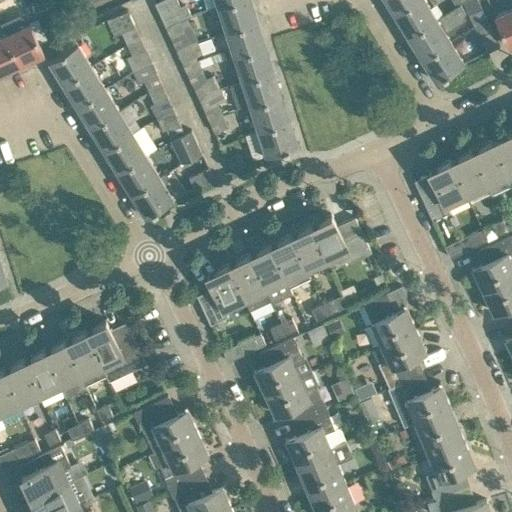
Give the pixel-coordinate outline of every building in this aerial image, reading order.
[(156,0),(155,1),(166,25),(187,16),(192,14),(185,2),(180,4),(178,0),(156,0)] [(226,30),(257,20),(250,0),(232,0),(218,5),(226,30)] [(387,0),(396,12),(415,0),(387,0)] [(437,17),(426,0),(415,0),(396,12),(409,35),(437,17)] [(456,5),(437,17),(409,35),(423,57),(451,40),(446,31),(464,20),(466,12),(460,2),(456,5)] [(510,43),(511,42),(511,6),(495,15),(509,45),(510,45),(510,43)] [(474,25),(488,18),(483,7),(469,14),(474,25)] [(127,43),(141,36),(128,9),(106,18),(114,35),(122,31),(127,43)] [(190,43),(198,40),(187,16),(166,25),(177,49),(190,43)] [(488,18),(474,25),(477,31),(479,35),(486,51),(487,51),(500,44),(488,18)] [(234,55),(265,44),(257,20),(226,30),(234,55)] [(45,52),(41,44),(30,22),(6,33),(20,62),(43,52),(44,53),(45,52)] [(0,71),(20,62),(6,33),(0,35),(0,71)] [(132,53),(126,56),(133,70),(138,67),(138,66),(152,61),(141,36),(127,43),(130,49),(132,53)] [(187,73),(201,66),(226,57),(224,49),(198,59),(196,55),(204,52),(198,40),(190,43),(177,49),(187,73)] [(448,72),(465,62),(451,40),(423,57),(436,78),(435,79),(436,80),(444,75),(444,76),(449,73),(448,72)] [(64,81),(92,64),(78,42),(49,59),(50,61),(51,60),(64,81)] [(242,79),(273,69),(265,44),(234,55),(242,79)] [(138,66),(138,67),(144,79),(149,90),(163,84),(152,61),(138,66)] [(78,103),(106,86),(92,64),(64,81),(78,103)] [(212,90),(220,87),(214,73),(206,76),(201,66),(187,73),(198,96),(212,90)] [(250,104),(281,94),(273,69),(242,79),(250,104)] [(167,111),(174,108),(163,84),(149,90),(154,102),(150,103),(156,117),(167,111)] [(91,126),(119,109),(106,86),(78,103),(91,126)] [(212,90),(198,96),(209,120),(223,114),(221,109),(218,102),(226,99),(220,87),(212,90)] [(258,129),(289,119),(281,94),(250,104),(258,129)] [(185,132),(174,108),(167,111),(156,117),(162,130),(166,128),(171,139),(185,132)] [(105,148),(133,131),(119,109),(91,126),(105,148)] [(223,114),(209,120),(215,132),(229,125),(223,114)] [(289,147),(299,144),(298,142),(297,143),(289,119),(258,129),(267,154),(284,148),(285,149),(290,148),(289,147)] [(119,170),(147,153),(157,147),(143,125),(133,131),(105,148),(119,170)] [(511,172),(511,128),(494,142),(508,174),(511,172)] [(202,153),(190,129),(185,132),(171,139),(170,139),(182,163),(202,153)] [(511,182),(508,174),(494,142),(492,138),(473,151),(487,184),(491,192),(511,182)] [(487,184),(473,151),(471,147),(452,161),(467,193),(487,184)] [(240,151),(227,157),(233,169),(246,163),(240,151)] [(171,167),(160,174),(147,153),(119,170),(133,192),(172,169),(171,167)] [(467,193),(452,161),(450,157),(432,171),(430,168),(429,169),(439,188),(422,196),(433,219),(450,211),(447,203),(467,193)] [(189,177),(194,188),(214,178),(209,167),(189,177)] [(174,198),(186,191),(172,169),(133,192),(146,214),(145,214),(145,215),(154,210),(154,211),(159,208),(158,207),(174,198)] [(347,249),(351,257),(351,258),(371,249),(355,215),(337,224),(332,213),(313,226),(311,222),(311,223),(327,258),(347,249)] [(503,217),(492,223),(497,234),(508,229),(503,217)] [(307,268),(327,258),(311,223),(292,236),(291,232),(290,233),(307,268)] [(450,256),(488,238),(482,227),(445,244),(450,256)] [(270,242),(269,242),(290,286),(311,276),(307,268),(290,233),(272,245),(270,242)] [(483,289),(511,275),(511,260),(511,259),(511,258),(511,234),(511,233),(478,248),(479,249),(485,261),(475,266),(474,264),(472,264),(483,289)] [(272,302),(293,292),(269,242),(251,255),(249,251),(249,252),(271,300),(272,302)] [(229,261),(228,261),(245,297),(251,309),(271,300),(249,252),(230,265),(229,261)] [(0,259),(0,282),(6,281),(8,280),(8,279),(6,279),(0,259)] [(225,306),(245,297),(228,261),(210,274),(209,273),(208,273),(214,286),(197,294),(211,323),(228,315),(225,306)] [(382,272),(373,276),(377,283),(385,279),(382,272)] [(511,318),(511,317),(511,275),(483,289),(490,304),(491,303),(494,311),(505,306),(511,318)] [(369,299),(363,302),(363,303),(364,303),(371,319),(382,343),(416,327),(405,302),(403,303),(404,306),(395,310),(386,292),(387,292),(386,291),(369,299)] [(333,297),(322,302),(327,314),(339,308),(333,297)] [(312,307),(317,318),(327,314),(322,302),(312,307)] [(297,327),(292,316),(281,321),(286,332),(297,327)] [(339,317),(327,323),(332,336),(345,330),(339,317)] [(112,331),(106,318),(87,332),(106,374),(109,379),(109,377),(128,368),(129,370),(142,364),(132,343),(137,341),(129,323),(112,331)] [(276,338),(286,332),(281,321),(270,326),(276,338)] [(323,321),(307,328),(315,344),(330,337),(323,321)] [(389,357),(379,362),(389,386),(399,381),(422,371),(415,354),(426,349),(423,342),(416,327),(382,343),(389,357)] [(67,341),(81,374),(86,383),(106,374),(87,332),(86,328),(67,341)] [(244,352),(257,346),(266,342),(261,331),(239,341),(244,352)] [(294,361),(302,358),(303,357),(294,336),(293,335),(260,351),(260,352),(261,351),(266,364),(256,368),(255,366),(254,366),(265,391),(301,375),(294,361)] [(81,374),(67,341),(65,338),(46,351),(61,383),(81,374)] [(61,383),(46,351),(44,347),(26,361),(40,393),(61,383)] [(40,393),(26,361),(24,357),(5,370),(19,402),(40,393)] [(0,411),(19,402),(5,370),(3,367),(0,368),(0,416),(1,416),(0,413),(0,411)] [(389,386),(388,386),(405,424),(416,420),(451,405),(440,380),(439,381),(440,383),(430,388),(422,371),(399,381),(389,386)] [(292,419),(325,405),(315,382),(307,387),(301,375),(265,391),(272,406),(276,413),(287,408),(292,419)] [(164,445),(198,429),(187,405),(185,405),(186,408),(176,413),(168,395),(169,395),(168,393),(135,409),(135,410),(140,420),(147,436),(148,436),(148,435),(157,431),(164,445)] [(375,394),(360,398),(367,421),(382,416),(375,394)] [(113,414),(113,413),(108,403),(97,408),(102,419),(113,414)] [(340,425),(335,428),(325,405),(292,419),(298,433),(288,437),(287,435),(285,435),(296,460),(346,439),(340,425)] [(451,405),(416,420),(430,455),(465,440),(459,425),(451,407),(451,405)] [(78,422),(84,433),(90,430),(94,428),(89,417),(78,422)] [(73,438),(84,433),(78,422),(68,427),(73,438)] [(94,428),(90,430),(97,445),(106,441),(99,426),(94,428)] [(45,432),(50,443),(61,438),(56,427),(45,432)] [(171,488),(204,473),(197,457),(208,452),(204,444),(205,444),(198,429),(164,445),(170,459),(161,463),(160,463),(168,481),(171,488)] [(13,446),(19,458),(40,448),(35,436),(13,446)] [(347,480),(332,446),(346,440),(346,439),(296,460),(302,475),(303,475),(311,494),(310,494),(311,495),(347,480)] [(435,468),(426,472),(432,488),(435,496),(436,496),(446,492),(446,493),(469,484),(463,468),(473,464),(474,466),(476,465),(465,440),(430,455),(435,468)] [(33,496),(69,480),(63,468),(71,464),(61,443),(38,454),(43,464),(22,474),(23,475),(33,496)] [(191,511),(221,511),(232,507),(226,492),(223,485),(211,490),(204,473),(171,488),(174,494),(181,511),(182,511),(183,511),(182,511),(190,508),(191,511)] [(146,478),(129,486),(137,502),(154,494),(146,478)] [(40,511),(56,511),(79,502),(87,498),(82,488),(74,491),(69,480),(33,496),(40,511)] [(358,511),(355,504),(357,504),(347,480),(311,495),(317,511),(358,511)] [(436,496),(435,496),(439,511),(491,511),(489,505),(487,498),(475,501),(469,484),(446,493),(446,492),(436,496)] [(149,498),(136,504),(140,511),(155,511),(149,498)] [(93,511),(92,509),(86,511),(83,511),(79,502),(56,511),(93,511)]
